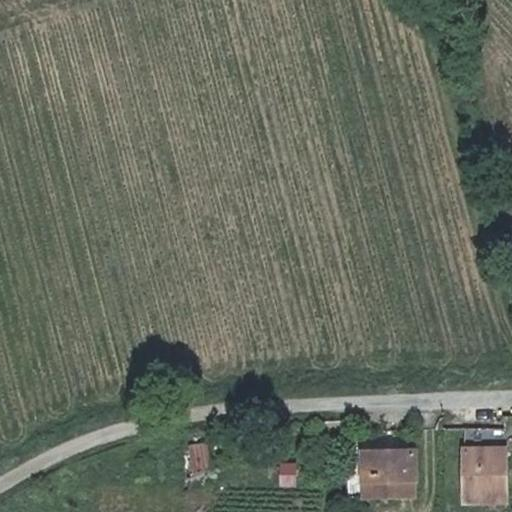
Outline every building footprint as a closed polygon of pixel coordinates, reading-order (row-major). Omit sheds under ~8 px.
[(415,488),(412,429),(365,431),(367,460),(360,461),(361,476),(352,476),(353,491),(415,488)] [(508,431),(464,430),(464,441),(507,441),(508,431)] [(367,460),(365,431),(350,432),(352,476),(361,476),(360,461),(367,460)] [(467,470),(509,468),(510,444),(468,443),(467,470)] [(509,468),(467,470),(467,495),(508,496),(509,468)]
